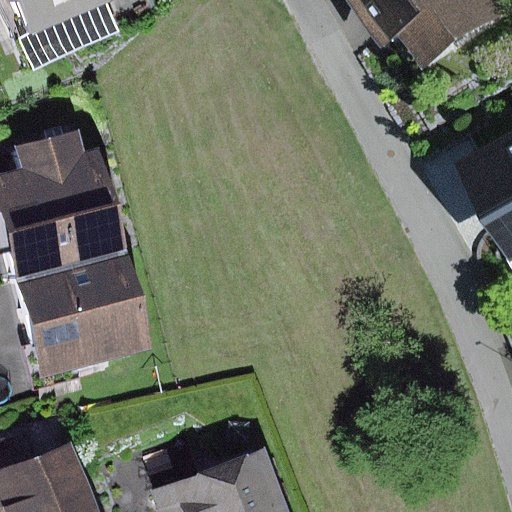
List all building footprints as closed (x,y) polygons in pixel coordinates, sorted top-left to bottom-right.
[(0,0),(0,28),(9,49),(16,46),(27,70),(108,34),(97,9),(116,0),(0,0)] [(362,0),(383,33),(402,21),(432,67),(511,17),(500,0),(362,0)] [(0,278),(99,252),(66,132),(0,150),(0,278)] [(511,143),(468,167),(511,248),(511,143)] [(99,252),(0,278),(0,349),(8,380),(124,350),(99,252)] [(80,511),(56,444),(0,463),(0,511),(80,511)] [(270,511),(245,451),(136,496),(142,511),(270,511)]
